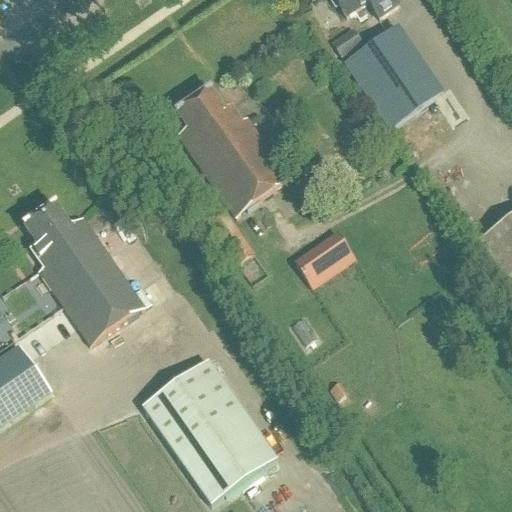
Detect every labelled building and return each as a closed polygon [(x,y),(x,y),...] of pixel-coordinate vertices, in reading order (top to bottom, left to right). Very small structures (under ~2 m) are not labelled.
[(346,25),(368,10),(379,26),(399,13),(390,0),(333,0),(331,2),(346,25)] [(333,49),(343,64),(365,49),(355,34),(333,49)] [(388,41),(346,71),(391,138),(434,108),(388,41)] [(188,136),(178,143),(236,226),(291,188),(247,126),(242,129),(232,113),(226,117),(212,96),(177,120),(188,136)] [(44,276),(39,280),(81,340),(75,345),(85,359),(91,354),(146,316),(83,226),(71,234),(56,213),(25,234),(37,252),(31,256),(44,276)] [(210,232),(238,272),(256,260),(227,220),(210,232)] [(511,226),(474,253),(511,307),(511,226)] [(293,270),(312,297),(357,267),(338,239),(293,270)] [(0,368),(0,437),(52,401),(20,355),(0,368)] [(143,416),(210,511),(215,511),(278,468),(209,370),(143,416)]
